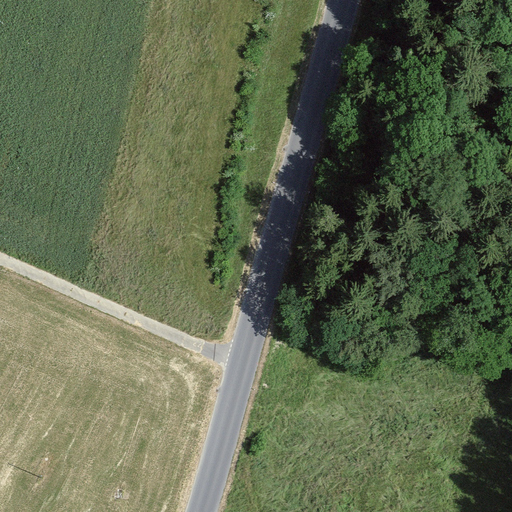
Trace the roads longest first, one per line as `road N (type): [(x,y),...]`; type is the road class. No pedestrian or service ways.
road 1 (tertiary): [(344,0),(202,511)]
road 2 (track): [(0,257),(243,365)]
